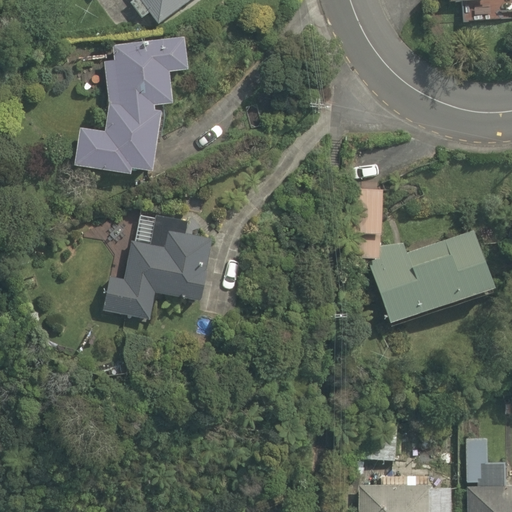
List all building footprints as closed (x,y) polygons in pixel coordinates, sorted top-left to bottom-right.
[(132,0),(130,2),(139,14),(145,9),(153,20),(179,0),(132,0)] [(178,28),(116,40),(102,126),(76,122),(69,163),(127,173),(129,163),(147,166),(157,103),(171,100),(165,70),(186,66),(178,28)] [(401,236),(376,241),(378,181),(341,180),(338,255),(363,255),(384,320),(484,290),(470,230),(403,245),(401,236)] [(214,224),(139,208),(125,273),(111,270),(102,313),(149,323),(155,295),(197,304),(214,224)] [(357,437),(356,457),(393,459),(395,440),(357,437)] [(511,511),(511,481),(467,481),(466,511),(511,511)] [(448,511),(449,484),(357,484),(356,511),(448,511)]
